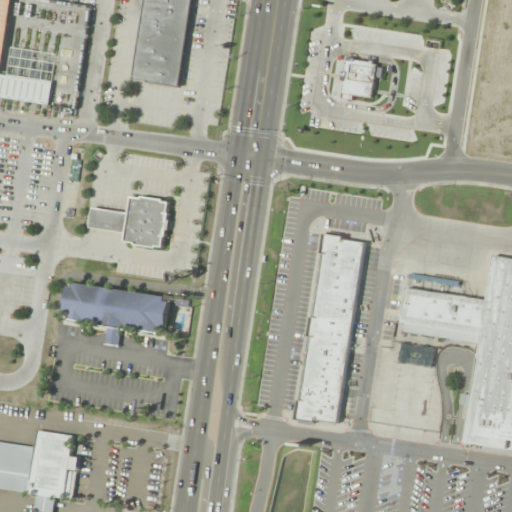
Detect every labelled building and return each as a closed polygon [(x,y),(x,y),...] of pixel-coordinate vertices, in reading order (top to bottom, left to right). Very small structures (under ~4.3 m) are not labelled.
[(0,0),(0,98),(49,106),(52,84),(2,77),(13,0),(0,0)] [(144,0),(133,81),(182,87),(194,0),(144,0)] [(126,232),(125,244),(166,249),(171,201),(131,196),(130,213),(92,208),(90,228),(126,232)] [(323,233),(343,236),(342,239),(364,243),(337,424),(315,420),(314,423),(294,420),(297,399),(300,400),(309,337),(307,337),(310,316),(313,317),(322,254),(320,254),(323,233)] [(406,287),(401,322),(404,322),(403,331),(480,343),(472,396),(461,394),(460,404),(470,405),(464,443),(511,449),(511,258),(492,255),(485,300),(406,287)] [(65,318),(109,324),(107,343),(120,345),(122,327),(166,333),(171,296),(70,283),(65,318)] [(373,424),(426,430),(436,348),(401,344),(393,410),(374,408),(373,424)] [(38,447),(0,441),(0,488),(39,494),(36,511),(54,511),(57,496),(75,498),(81,457),(72,456),(75,435),(40,431),(38,447)]
